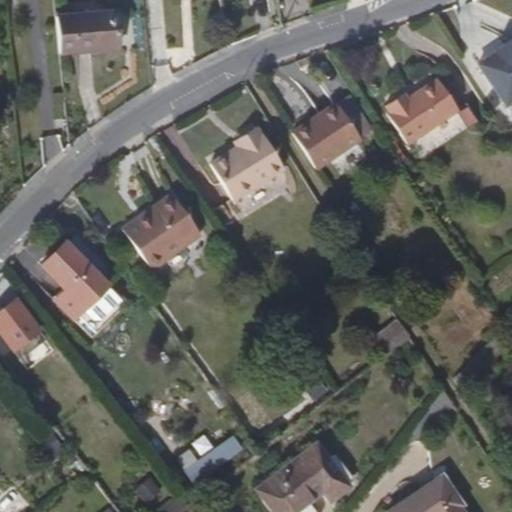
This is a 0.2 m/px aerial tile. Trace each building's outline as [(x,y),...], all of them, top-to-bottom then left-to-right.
[(117,50),(114,14),(70,17),(73,54),(117,50)] [(511,103),(511,43),(477,67),(505,108),(511,103)] [(400,145),(450,110),(428,79),(398,99),(394,94),(378,105),(381,111),(378,114),(400,145)] [(329,99),(285,127),(309,166),(355,136),(329,99)] [(227,195),(277,163),(248,122),(227,135),(230,141),(203,159),(227,195)] [(171,197),(134,224),(140,230),(175,202),(171,197)] [(140,230),(134,224),(122,233),(151,273),(201,237),(175,202),(140,230)] [(42,267),(66,292),(88,269),(64,244),(42,267)] [(88,269),(66,292),(55,304),(73,322),(106,288),(88,269)] [(37,333),(15,303),(1,313),(0,312),(0,337),(11,352),(37,333)] [(396,319),(371,339),(384,357),(410,337),(396,319)] [(211,468),(242,454),(236,440),(204,454),(211,468)] [(297,511),(323,492),(299,461),(256,493),(271,511),(297,511)] [(459,511),(454,505),(457,502),(436,471),(382,510),(383,511),(459,511)] [(137,488),(150,507),(164,497),(150,478),(137,488)]
